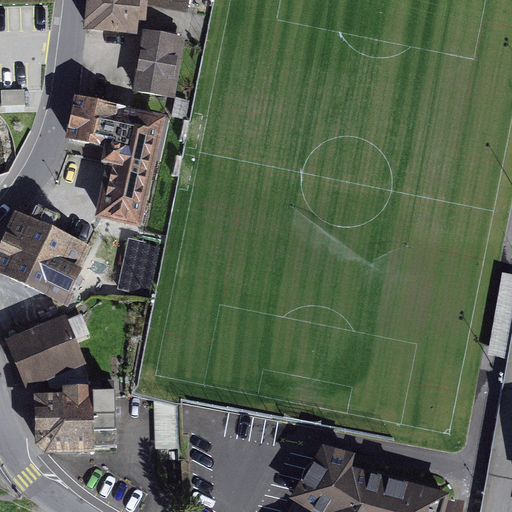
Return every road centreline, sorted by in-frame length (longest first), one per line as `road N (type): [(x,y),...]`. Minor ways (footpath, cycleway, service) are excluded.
road 1 (residential): [(0,222),(32,180),(56,126),(74,0)]
road 2 (unclassified): [(73,511),(29,474),(0,419)]
